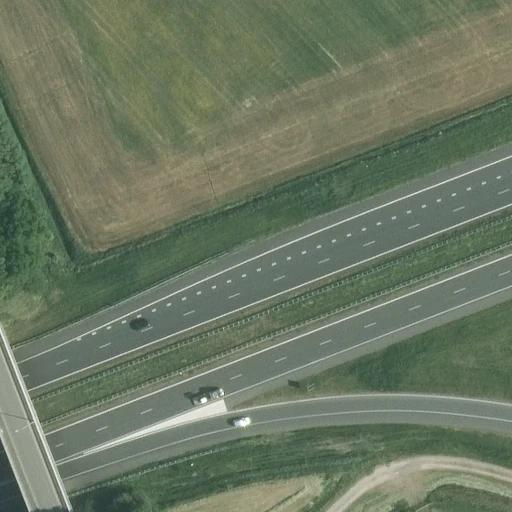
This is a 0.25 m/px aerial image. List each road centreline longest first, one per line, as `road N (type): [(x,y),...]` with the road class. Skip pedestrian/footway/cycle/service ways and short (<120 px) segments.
road 1 (motorway): [(511,188),(0,387)]
road 2 (motorway): [(0,466),(511,270)]
road 3 (motorway): [(0,482),(289,410),(387,406),(511,416)]
road 4 (unclassified): [(52,511),(0,383)]
